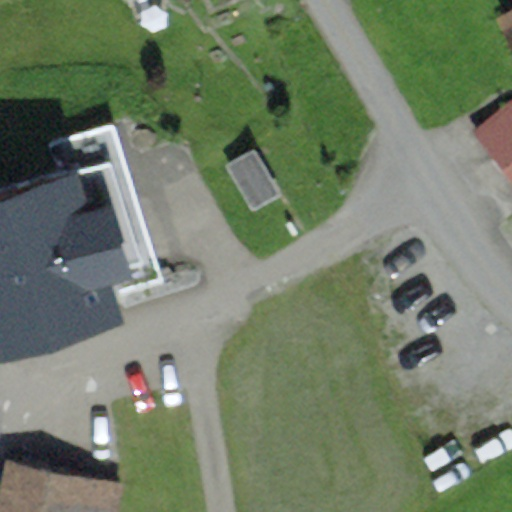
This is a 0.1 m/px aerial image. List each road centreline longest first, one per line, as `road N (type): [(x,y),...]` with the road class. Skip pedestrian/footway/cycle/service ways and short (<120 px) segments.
road 1 (residential): [(0,440),(31,390),(193,329),(435,185)]
road 2 (unclassified): [(329,0),(435,185)]
road 3 (unclassified): [(435,185),(511,293)]
